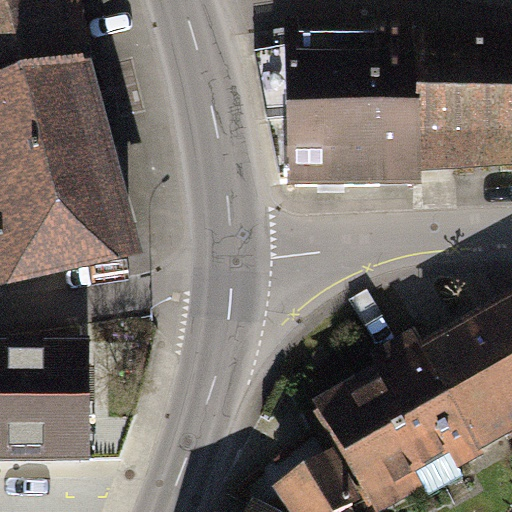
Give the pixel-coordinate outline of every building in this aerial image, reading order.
[(76,0),(0,0),(0,78),(91,55),(76,0)] [(429,41),(289,37),(284,207),(423,211),(424,193),(428,54),(429,41)] [(511,56),(428,54),(424,193),(511,195),(511,56)] [(87,64),(0,87),(0,281),(135,246),(87,64)] [(511,310),(323,416),(376,511),(412,511),(511,456),(511,310)] [(84,358),(0,357),(0,472),(83,473),(84,358)] [(368,511),(343,462),(290,490),(301,511),(368,511)]
